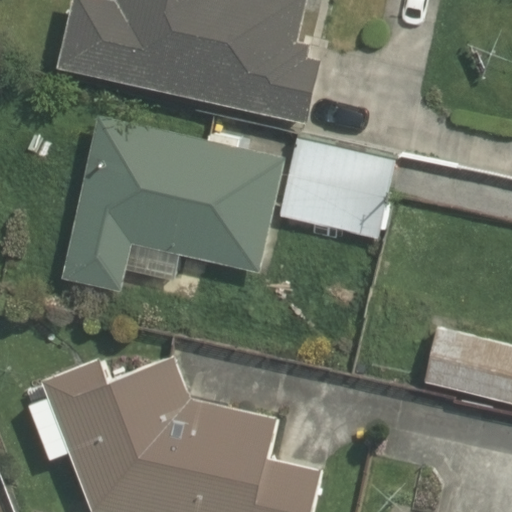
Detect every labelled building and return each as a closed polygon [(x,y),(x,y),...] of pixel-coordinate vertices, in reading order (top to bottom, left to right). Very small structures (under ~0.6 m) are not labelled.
[(76,0),(61,65),(307,121),(321,58),(309,55),(312,41),(298,38),(306,0),(76,0)] [(65,277),(124,290),(135,242),(264,271),(290,156),(102,113),(65,277)] [(282,216),(381,236),(397,153),(299,134),(282,216)] [(426,380),(511,402),(511,343),(440,325),(426,380)] [(313,511),(324,468),(271,455),(281,416),(194,395),(176,355),(110,379),(102,357),(47,379),(99,510),(106,511),(313,511)]
